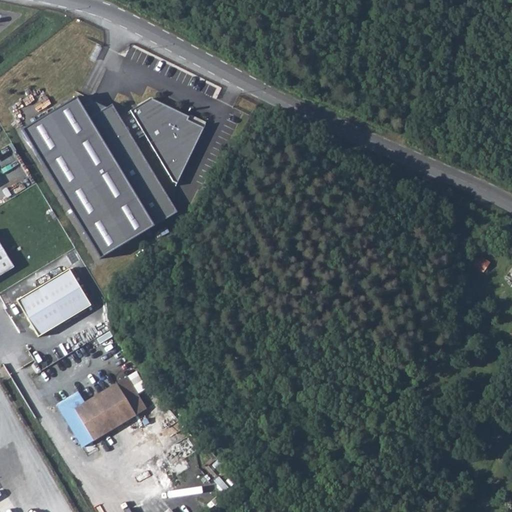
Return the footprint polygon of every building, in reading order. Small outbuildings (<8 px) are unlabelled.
[(174,210),(109,104),(86,118),(73,97),(19,130),(97,258),(174,210)] [(172,183),(202,121),(185,113),(184,115),(147,97),(127,109),(172,183)] [(0,276),(13,269),(0,246),(0,276)] [(480,272),(486,263),(474,255),(473,258),(469,256),(467,260),(469,262),(468,264),(480,272)] [(68,271),(16,302),(38,339),(90,308),(68,271)] [(127,379),(116,385),(135,417),(146,411),(127,379)] [(135,417),(116,385),(84,404),(78,394),(56,406),(82,449),(135,417)]
